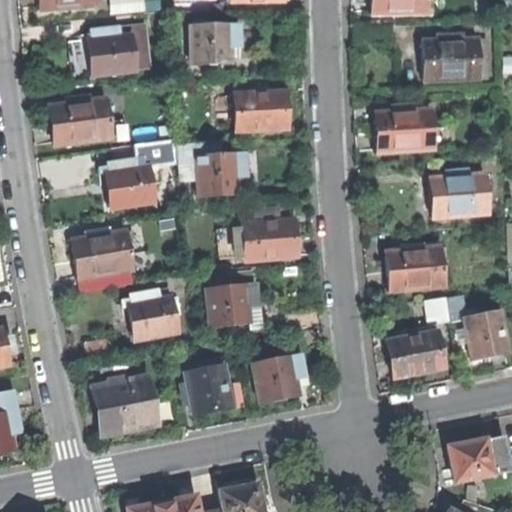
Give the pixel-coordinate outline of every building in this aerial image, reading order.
[(93,6),(92,0),(37,0),(38,11),(93,6)] [(145,0),(110,0),(111,13),(147,9),(145,0)] [(423,0),(369,0),(369,15),(424,14),(423,0)] [(511,0),(503,0),(502,13),(511,13),(511,0)] [(190,66),(228,64),(227,45),(238,45),(238,33),(237,24),(188,26),(190,66)] [(350,44),(389,43),(388,26),(349,28),(350,44)] [(89,59),(91,77),(133,71),(128,36),(119,38),(118,27),(90,31),(92,41),(86,42),(89,59)] [(437,42),(421,43),(422,82),(478,80),(476,41),(461,41),(461,35),(437,36),(437,42)] [(234,130),(284,128),(283,112),(282,95),(264,96),(264,90),(246,91),(246,96),(233,97),(234,130)] [(52,127),(55,146),(109,138),(104,100),(49,108),(52,127)] [(380,112),(373,113),(374,132),(375,152),(430,149),(430,146),(444,145),(443,127),(429,128),(428,110),(413,111),(412,104),(379,105),(380,112)] [(190,178),(191,191),(197,190),(197,197),(235,195),(234,175),(245,174),(244,164),(243,154),(217,156),(216,143),(175,146),(175,157),(176,165),(187,165),(188,179),(190,178)] [(160,158),(161,166),(176,165),(175,157),(175,146),(149,147),(149,159),(160,158)] [(107,190),(110,209),(151,203),(146,169),(136,170),(134,159),(108,163),(110,173),(105,174),(107,190)] [(428,217),(484,214),(482,175),(468,176),(468,171),(433,172),(434,178),(426,179),(427,196),(428,217)] [(486,173),(488,192),(502,190),(500,172),(486,173)] [(289,223),(272,224),(272,217),(256,219),(257,226),(240,227),(241,231),(230,232),(233,260),(243,259),(244,261),(292,256),(291,238),(289,223)] [(72,261),(76,281),(130,272),(130,268),(125,238),(124,232),(69,242),(72,261)] [(134,236),(125,238),(130,268),(139,266),(134,236)] [(390,246),(390,252),(422,249),(421,243),(390,246)] [(384,272),(386,292),(441,286),(437,247),(422,249),(390,252),(382,253),(384,272)] [(252,273),(204,278),(205,290),(254,285),(252,273)] [(254,285),(205,290),(209,329),(248,325),(248,329),(258,328),(254,285)] [(132,341),(173,335),(168,300),(157,302),(156,292),(130,296),(131,307),(127,307),(129,323),(132,341)] [(412,303),(415,326),(432,324),(432,328),(399,334),(400,342),(385,345),(388,361),(391,376),(454,363),(447,322),(444,299),(412,303)] [(462,320),(464,331),(457,332),(461,351),(467,349),(470,361),(490,357),(507,353),(499,312),(462,320)] [(86,357),(112,352),(110,340),(84,345),(86,357)] [(299,356),(251,365),(258,402),(276,399),(296,395),(295,390),(304,389),(299,356)] [(184,374),(192,415),(211,411),(228,408),(220,367),(184,374)] [(102,433),(151,423),(143,381),(124,384),(123,379),(110,381),(111,387),(93,391),(97,412),(102,433)] [(0,453),(12,451),(8,432),(19,430),(15,413),(11,391),(0,393),(0,453)] [(511,470),(511,467),(506,435),(483,439),(491,474),(511,470)] [(491,474),(483,439),(467,443),(446,447),(453,482),(491,474)] [(218,492),(221,510),(211,511),(259,511),(254,485),(237,488),(218,492)] [(174,501),(156,504),(157,511),(195,511),(193,497),(174,501)] [(488,511),(462,499),(456,511),(488,511)]
